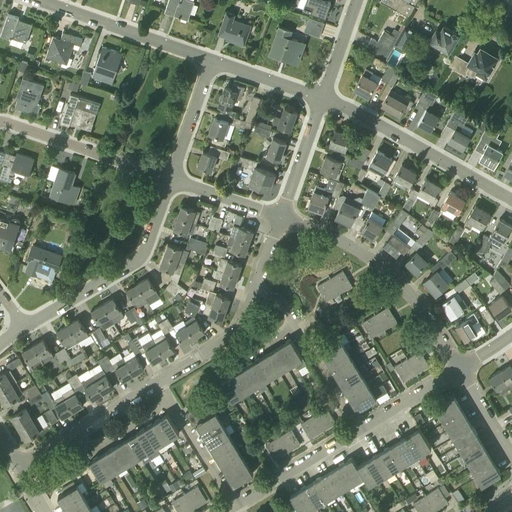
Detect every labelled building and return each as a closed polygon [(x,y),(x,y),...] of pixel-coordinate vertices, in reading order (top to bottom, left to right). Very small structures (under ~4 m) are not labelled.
[(168,0),(165,11),(187,19),(194,2),(189,0),(168,0)] [(306,0),(303,9),(311,12),(310,13),(317,15),(318,14),(326,17),(331,2),(325,0),(306,0)] [(380,0),(408,17),(417,0),(380,0)] [(235,13),(226,10),(218,34),(226,36),(226,39),(244,45),(251,25),(233,19),(235,13)] [(8,14),(5,23),(1,35),(11,38),(11,37),(26,42),(33,24),(18,19),(19,17),(8,14)] [(324,23),(315,19),(309,17),(304,32),(319,37),(324,23)] [(397,37),(398,38),(395,44),(406,51),(417,32),(404,24),(404,26),(397,37)] [(292,30),(280,26),(270,54),(281,58),(282,56),(298,61),(304,43),(290,38),(292,30)] [(436,30),(431,38),(430,41),(448,52),(458,35),(457,34),(456,32),(454,30),(452,31),(444,26),(440,32),(436,30)] [(378,41),(391,49),(395,44),(398,38),(397,37),(384,30),(378,41)] [(74,43),(80,46),(82,39),(63,33),(61,39),(53,36),(46,57),(67,64),(74,43)] [(391,49),(378,41),(371,38),(364,51),(368,53),(372,56),(384,62),(391,49)] [(32,59),(36,49),(29,46),(26,56),(32,59)] [(112,84),(123,53),(103,46),(92,77),(112,84)] [(455,55),(450,63),(449,65),(465,75),(467,73),(475,77),(477,73),(485,78),(496,59),(489,55),(488,52),(482,49),(480,49),(478,53),(476,52),(474,53),(469,63),(455,55)] [(26,73),(29,65),(19,61),(16,69),(26,73)] [(394,68),(389,65),(382,78),(381,79),(382,79),(387,83),(395,69),(394,68)] [(368,97),(376,82),(369,78),(372,72),(366,68),(363,74),(362,74),(354,89),(368,97)] [(395,69),(387,83),(392,86),(400,72),(395,69)] [(83,70),(79,83),(87,85),(91,73),(83,70)] [(439,81),(435,73),(426,76),(429,85),(439,81)] [(16,98),(18,99),(15,106),(23,109),(23,107),(38,112),(37,114),(38,114),(41,103),(38,102),(44,84),(23,77),(16,98)] [(70,81),(68,88),(77,91),(79,84),(70,81)] [(232,83),(231,89),(225,87),(219,106),(230,110),(234,98),(240,100),(245,87),(232,83)] [(413,102),(391,89),(382,104),(399,114),(402,110),(407,113),(413,102)] [(430,103),(432,104),(437,95),(425,89),(419,100),(419,101),(428,106),(430,103)] [(79,96),(70,93),(60,122),(69,125),(70,123),(86,128),(88,122),(93,123),(96,113),(80,107),(81,107),(76,105),(79,96)] [(245,121),(252,123),(260,99),(253,97),(245,121)] [(446,124),(455,129),(448,141),(462,149),(470,136),(460,130),(470,114),(456,106),(446,124)] [(284,107),(281,117),(275,115),(272,123),(278,125),(290,130),(297,112),(284,107)] [(430,131),(439,115),(426,108),(417,124),(430,131)] [(252,123),(245,121),(234,117),(232,124),(249,130),(252,123)] [(229,123),(224,121),(214,118),(209,133),(214,135),(212,142),(224,146),(227,139),(224,137),(229,123)] [(484,128),(486,124),(479,120),(477,124),(484,128)] [(500,131),(488,124),(485,130),(481,136),(480,137),(489,141),(480,159),(494,167),(503,151),(497,148),(500,142),(495,140),(500,131)] [(270,130),(257,125),(255,125),(253,131),(269,137),(271,130),(270,130)] [(330,145),(337,147),(336,151),(340,152),(341,148),(345,150),(350,135),(335,130),(330,145)] [(286,142),(272,137),(269,148),(267,147),(264,155),(279,160),(286,142)] [(216,156),(227,159),(230,152),(211,145),(208,152),(203,151),(198,166),(211,170),(216,156)] [(357,160),(364,162),(370,150),(364,146),(357,160)] [(377,150),(372,159),(368,166),(377,171),(378,170),(383,173),(391,158),(377,150)] [(0,151),(0,164),(2,165),(2,164),(3,165),(0,174),(0,177),(11,182),(14,171),(28,176),(34,159),(17,153),(16,156),(6,152),(5,153),(0,151)] [(330,178),(335,179),(339,167),(342,168),(344,162),(336,159),(326,155),(321,170),(326,171),(324,176),(330,178)] [(257,161),(241,156),(238,164),(254,170),(249,183),(269,190),(275,174),(255,167),(257,161)] [(350,157),(347,163),(360,168),(361,168),(364,162),(357,160),(350,157)] [(235,172),(237,165),(231,163),(229,170),(235,172)] [(402,164),(397,173),(394,178),(408,186),(416,172),(402,164)] [(60,167),(50,195),(74,203),(78,191),(70,188),(75,173),(60,167)] [(360,168),(353,181),(360,184),(367,171),(361,168),(360,168)] [(426,178),(418,191),(419,192),(427,196),(427,195),(434,199),(441,186),(426,178)] [(343,182),(338,180),(331,195),(338,198),(343,182)] [(385,181),(378,194),(384,198),(391,184),(385,181)] [(326,203),(329,194),(330,190),(316,185),(308,207),(323,212),(323,211),(326,212),(328,204),(326,203)] [(409,195),(405,203),(402,208),(408,212),(411,206),(419,192),(418,191),(413,188),(413,189),(412,190),(409,195)] [(363,198),(361,203),(367,206),(374,193),(367,190),(363,198)] [(450,191),(446,200),(441,208),(445,211),(448,207),(457,212),(464,199),(450,191)] [(374,193),(367,206),(372,208),(373,209),(380,196),(374,193)] [(350,224),(359,206),(354,203),(352,199),(343,194),(339,196),(334,207),(340,209),(336,217),(350,224)] [(11,198),(9,204),(17,207),(20,208),(22,202),(11,198)] [(178,217),(196,223),(200,212),(182,205),(178,217)] [(475,205),(470,214),(464,225),(470,229),(471,228),(478,232),(479,233),(482,228),(490,213),(475,205)] [(402,209),(393,221),(399,225),(408,213),(402,209)] [(430,228),(439,213),(434,209),(425,225),(430,228)] [(0,210),(0,246),(11,249),(20,222),(19,220),(18,218),(15,217),(13,218),(11,219),(10,221),(4,218),(6,213),(0,210)] [(213,229),(218,218),(213,216),(208,227),(213,229)] [(383,224),(370,216),(361,230),(374,238),(383,224)] [(192,235),(196,223),(178,217),(173,228),(192,235)] [(218,218),(213,229),(218,231),(223,220),(218,218)] [(499,219),(489,237),(488,239),(500,246),(507,235),(511,226),(499,219)] [(420,235),(427,228),(422,223),(415,231),(420,235)] [(230,236),(249,242),(253,231),(239,226),(239,227),(234,225),(230,236)] [(457,225),(447,242),(454,246),(464,228),(457,225)] [(417,240),(423,245),(434,232),(428,227),(427,228),(420,235),(418,238),(417,239),(417,240)] [(415,241),(398,228),(393,234),(384,245),(396,254),(399,250),(404,254),(410,247),(411,246),(413,244),(412,244),(415,241)] [(245,254),(249,242),(230,236),(227,242),(232,244),(231,249),(245,254)] [(188,242),(207,248),(208,243),(190,237),(188,242)] [(200,267),(207,248),(188,242),(185,250),(168,243),(164,255),(185,262),(189,251),(188,251),(189,248),(198,251),(197,252),(200,253),(196,265),(200,267)] [(445,247),(448,251),(451,249),(453,247),(449,243),(445,247)] [(214,249),(226,253),(228,248),(216,244),(214,249)] [(52,280),(56,270),(61,255),(33,245),(27,260),(30,261),(26,271),(38,275),(38,274),(52,280)] [(511,248),(509,247),(501,260),(507,263),(511,254),(511,248)] [(439,271),(454,258),(456,256),(455,255),(459,252),(455,248),(452,250),(451,249),(448,251),(429,268),(430,269),(434,273),(424,281),(436,295),(449,283),(439,271)] [(224,258),(226,253),(214,249),(212,254),(221,257),(217,269),(238,276),(242,264),(224,258)] [(429,260),(418,249),(417,251),(406,263),(416,273),(429,260)] [(181,274),(185,262),(164,255),(160,266),(181,274)] [(234,287),(238,276),(217,269),(214,276),(221,278),(219,282),(234,287)] [(495,277),(505,289),(510,285),(497,269),(493,275),(494,277),(495,277)] [(330,279),(339,293),(346,289),(345,288),(350,285),(351,287),(352,286),(343,270),(342,271),(330,279)] [(148,301),(149,304),(160,298),(148,277),(137,283),(148,301)] [(203,282),(214,286),(216,281),(204,277),(203,282)] [(500,293),(505,289),(495,277),(494,277),(489,281),(500,293)] [(465,278),(453,287),(458,293),(470,284),(465,278)] [(332,297),(339,293),(330,279),(318,286),(318,285),(317,285),(327,301),(330,305),(335,302),(332,297)] [(169,284),(178,292),(179,292),(183,296),(187,291),(183,287),(182,288),(172,280),(169,284)] [(214,286),(203,282),(202,282),(195,280),(192,285),(209,291),(205,302),(206,303),(206,302),(226,309),(230,298),(212,292),(214,286)] [(137,307),(148,301),(137,283),(127,289),(137,307)] [(174,296),(178,292),(169,284),(165,288),(174,296)] [(459,302),(455,295),(442,303),(451,317),(455,315),(460,312),(460,313),(462,311),(464,310),(464,309),(468,307),(463,299),(459,302)] [(511,308),(501,295),(489,303),(499,317),(511,308)] [(102,304),(113,323),(124,316),(113,298),(102,304)] [(186,306),(196,312),(199,307),(189,301),(186,306)] [(180,302),(174,305),(178,311),(184,308),(180,302)] [(222,321),(226,309),(206,302),(206,303),(203,312),(208,314),(208,316),(222,321)] [(103,329),(113,323),(102,304),(92,310),(103,329)] [(194,316),(196,312),(186,306),(183,310),(194,316)] [(375,315),(384,329),(397,322),(387,306),(387,307),(387,308),(375,315)] [(129,310),(136,320),(139,326),(143,323),(134,307),(129,310)] [(481,311),(489,323),(494,320),(486,307),(481,311)] [(131,323),(136,320),(129,310),(125,312),(131,323)] [(465,314),(462,311),(460,313),(460,312),(455,315),(457,319),(465,314)] [(477,311),(474,312),(466,317),(467,319),(456,326),(465,340),(477,333),(472,324),(478,320),(477,318),(480,316),(477,311)] [(372,337),(384,329),(375,315),(363,322),(363,321),(362,322),(372,337)] [(186,325),(194,338),(205,332),(197,318),(196,319),(194,316),(185,322),(186,325)] [(167,317),(163,320),(169,331),(174,328),(173,327),(173,326),(167,317)] [(68,324),(78,342),(88,335),(78,318),(68,324)] [(161,328),(164,334),(165,334),(169,331),(163,320),(162,320),(158,323),(161,328)] [(323,327),(319,321),(308,328),(311,334),(323,327)] [(67,348),(78,342),(68,324),(57,331),(67,348)] [(194,338),(186,325),(176,331),(184,344),(194,338)] [(95,330),(101,341),(106,338),(99,327),(95,330)] [(101,341),(95,330),(90,333),(99,349),(104,347),(101,341)] [(162,335),(162,334),(153,339),(164,356),(174,350),(165,334),(164,334),(162,335)] [(153,339),(152,337),(147,341),(145,338),(140,341),(137,336),(133,338),(139,350),(144,347),(153,363),(164,356),(153,339)] [(324,356),(343,344),(339,336),(319,348),(324,356)] [(134,352),(139,350),(133,338),(128,341),(133,350),(123,356),(134,375),(144,368),(134,352)] [(33,345),(43,363),(54,357),(43,339),(33,345)] [(283,343),(295,363),(302,358),(291,339),(283,343)] [(287,367),(295,363),(283,343),(275,348),(287,367)] [(329,363),(348,352),(343,344),(324,356),(329,363)] [(34,369),(44,363),(43,363),(33,345),(22,351),(30,364),(25,367),(35,384),(37,387),(37,386),(42,383),(34,369)] [(74,364),(72,361),(64,348),(60,350),(66,361),(69,367),(74,364)] [(279,372),(287,367),(275,348),(267,353),(279,372)] [(334,371),(359,356),(354,348),(348,352),(329,363),(334,371)] [(61,364),(66,361),(60,350),(55,353),(61,364)] [(407,358),(416,373),(423,369),(423,368),(427,365),(428,367),(429,366),(420,351),(407,358)] [(271,377),(279,372),(267,353),(260,358),(271,377)] [(134,375),(123,356),(112,363),(107,354),(102,357),(111,371),(116,368),(123,381),(134,375)] [(338,379),(364,364),(359,356),(334,371),(338,379)] [(11,370),(22,363),(19,357),(6,364),(9,370),(10,370),(11,370)] [(106,374),(111,371),(102,357),(98,360),(103,369),(92,375),(103,393),(114,387),(106,374)] [(264,381),(271,377),(260,358),(252,362),(264,381)] [(409,377),(416,373),(407,358),(395,366),(404,382),(405,381),(404,380),(409,377)] [(268,388),(264,381),(252,362),(244,367),(256,386),(260,393),(268,388)] [(343,387),(362,375),(362,374),(368,371),(364,364),(338,379),(343,387)] [(511,388),(511,387),(511,366),(510,364),(500,370),(511,388)] [(248,391),(256,386),(244,367),(236,372),(248,391)] [(500,394),(511,388),(500,370),(490,377),(497,389),(500,394)] [(388,377),(385,371),(380,374),(383,380),(388,377)] [(0,391),(13,384),(6,372),(0,375),(0,391)] [(240,396),(248,391),(236,372),(229,376),(240,396)] [(103,393),(92,375),(85,380),(84,378),(81,380),(77,373),(72,376),(78,386),(83,383),(93,399),(103,393)] [(348,394),(367,383),(362,375),(343,387),(348,394)] [(74,389),(78,386),(72,376),(67,378),(69,381),(72,386),(62,393),(63,394),(73,411),(83,405),(74,389)] [(233,400),(240,396),(229,376),(221,381),(233,400)] [(387,385),(392,382),(392,380),(375,387),(380,401),(391,397),(387,385)] [(37,387),(35,384),(22,392),(16,382),(13,384),(0,391),(0,395),(5,405),(24,394),(28,399),(40,392),(38,388),(37,386),(37,387)] [(352,402),(372,390),(367,383),(348,394),(352,402)] [(44,397),(50,408),(55,405),(61,416),(63,418),(73,411),(63,394),(56,398),(57,399),(53,402),(46,390),(41,393),(44,397)] [(372,390),(352,402),(357,410),(377,398),(372,390)] [(31,405),(44,397),(41,393),(40,392),(28,399),(31,405)] [(439,415),(459,403),(454,395),(435,407),(430,410),(435,417),(439,414),(439,415)] [(444,423),(464,411),(459,403),(439,415),(444,423)] [(201,431),(220,419),(215,411),(205,417),(198,406),(186,413),(193,425),(196,423),(201,431)] [(19,428),(36,417),(34,418),(26,407),(12,415),(19,428)] [(313,415),(323,430),(330,426),(329,425),(334,422),(335,423),(336,423),(326,407),(313,415)] [(57,418),(51,409),(50,408),(44,412),(52,424),(58,420),(57,418)] [(449,430),(468,419),(464,411),(444,423),(449,430)] [(425,422),(420,412),(414,416),(419,426),(425,422)] [(160,418),(171,437),(179,433),(168,413),(160,418)] [(316,434),(323,430),(313,415),(301,423),(310,438),(311,438),(310,436),(315,434),(316,434)] [(292,420),(296,425),(303,421),(299,416),(292,420)] [(36,417),(19,428),(26,440),(43,429),(36,417)] [(164,442),(171,437),(160,418),(152,423),(164,442)] [(206,438),(225,427),(220,419),(201,431),(206,438)] [(454,438),(473,427),(468,419),(449,430),(454,438)] [(156,447),(164,442),(152,423),(144,428),(156,447)] [(210,446),(230,434),(225,427),(206,438),(210,446)] [(458,446),(478,434),(473,427),(454,438),(458,446)] [(148,452),(156,447),(144,428),(136,432),(148,452)] [(412,433),(423,452),(431,447),(420,428),(412,433)] [(278,437),(287,452),(294,447),(294,446),(299,444),(299,445),(300,445),(291,429),(278,437)] [(140,456),(148,452),(136,432),(129,437),(140,456)] [(423,452),(412,433),(404,437),(416,457),(418,460),(425,455),(423,452)] [(215,454),(234,442),(230,434),(210,446),(215,454)] [(463,454),(482,442),(478,434),(458,446),(463,454)] [(132,461),(140,456),(129,437),(121,442),(132,461)] [(280,456),(287,452),(278,437),(265,444),(275,460),(276,460),(275,458),(280,455),(280,456)] [(408,461),(416,457),(404,437),(396,442),(408,461)] [(264,444),(261,439),(256,442),(259,447),(264,444)] [(125,466),(132,461),(121,442),(113,447),(125,466)] [(220,462),(239,450),(234,442),(215,454),(220,462)] [(400,466),(408,461),(396,442),(388,447),(400,466)] [(468,462),(487,450),(482,442),(463,454),(468,462)] [(117,471),(125,466),(113,447),(105,451),(117,471)] [(393,471),(400,466),(388,447),(381,452),(392,471),(393,471)] [(225,469),(244,458),(244,457),(239,450),(220,462),(225,469)] [(472,469),(492,458),(487,450),(468,462),(472,469)] [(110,475),(117,471),(105,451),(97,456),(109,475),(110,475)] [(394,474),(393,471),(392,471),(381,452),(373,456),(386,478),(394,474)] [(101,480),(109,475),(97,456),(90,461),(101,480)] [(379,483),(386,478),(373,456),(365,461),(377,480),(379,483)] [(364,477),(357,466),(352,457),(344,462),(356,481),(364,477)] [(229,477),(248,465),(244,458),(225,469),(229,477)] [(477,477),(496,466),(492,458),(472,469),(477,477)] [(369,485),(377,480),(365,461),(357,466),(364,477),(364,476),(369,485)] [(348,486),(356,481),(344,462),(337,467),(348,486)] [(193,472),(196,477),(206,471),(203,465),(193,472)] [(248,465),(229,477),(234,485),(253,473),(248,465)] [(496,466),(477,477),(482,485),(501,474),(496,466)] [(341,491),(348,486),(337,467),(329,471),(341,491)] [(193,476),(190,471),(183,474),(186,479),(193,476)] [(333,495),(341,491),(329,471),(321,476),(333,495)] [(325,500),(333,495),(321,476),(313,481),(325,500)] [(169,485),(172,491),(180,486),(176,480),(169,485)] [(317,505),(325,500),(313,481),(306,485),(317,505)] [(63,504),(82,492),(77,484),(58,496),(63,504)] [(310,509),(317,505),(306,485),(298,490),(310,510),(310,509)] [(185,493),(194,508),(201,504),(200,503),(205,500),(206,502),(207,501),(197,486),(185,493)] [(426,495),(435,510),(442,505),(441,505),(446,502),(447,503),(448,503),(438,487),(426,495)] [(311,511),(310,509),(310,510),(298,490),(290,495),(300,511),(311,511)] [(67,511),(87,500),(82,492),(63,504),(67,511)] [(186,511),(187,511),(194,508),(185,493),(172,501),(178,511),(185,511),(186,511)] [(431,511),(435,510),(426,495),(413,503),(418,511),(431,511)] [(144,498),(138,502),(142,508),(148,505),(144,498)] [(67,511),(84,511),(91,508),(87,500),(67,511)]
